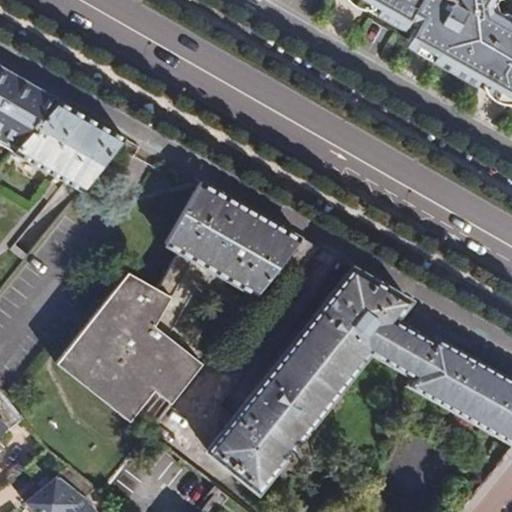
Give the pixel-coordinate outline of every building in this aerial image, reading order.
[(511,78),(502,73),(494,73),(446,47),(448,42),(428,31),(426,24),(427,21),(404,9),(401,3),(395,0),(348,0),(351,1),(358,5),(370,10),(379,5),(380,3),(398,13),(396,17),(402,21),(410,25),(412,22),(418,24),(409,39),(416,42),(419,37),(440,48),(437,54),(460,68),(466,72),(468,68),(486,78),(486,89),(487,93),(490,98),(494,100),(501,104),(509,103),(511,101),(511,78)] [(511,0),(395,0),(401,3),(404,9),(427,21),(426,24),(428,31),(448,42),(446,47),(494,73),(502,73),(511,78),(511,0)] [(398,26),(402,21),(396,17),(398,13),(380,3),(379,5),(370,10),(398,26)] [(433,59),(437,54),(440,48),(419,37),(416,42),(413,48),(433,59)] [(61,98),(0,63),(0,112),(31,131),(61,98)] [(458,73),(486,89),(486,78),(468,68),(466,72),(460,68),(458,73)] [(125,136),(61,98),(31,131),(22,141),(14,149),(81,190),(125,136)] [(303,240),(203,183),(166,247),(181,256),(159,292),(129,276),(58,366),(131,423),(156,393),(173,406),(205,366),(156,328),(195,262),(258,298),(283,267),(303,240)] [(303,240),(283,267),(297,276),(320,249),(303,240)] [(411,299),(355,267),(208,448),(257,488),(363,358),(407,384),(403,392),(508,452),(511,446),(511,379),(435,336),(433,339),(395,318),(411,299)] [(26,421),(0,389),(0,441),(1,443),(13,431),(14,432),(26,421)] [(101,491),(71,468),(44,490),(56,504),(52,509),(51,511),(98,511),(89,501),(101,491)] [(253,511),(219,486),(199,509),(202,511),(253,511)]
